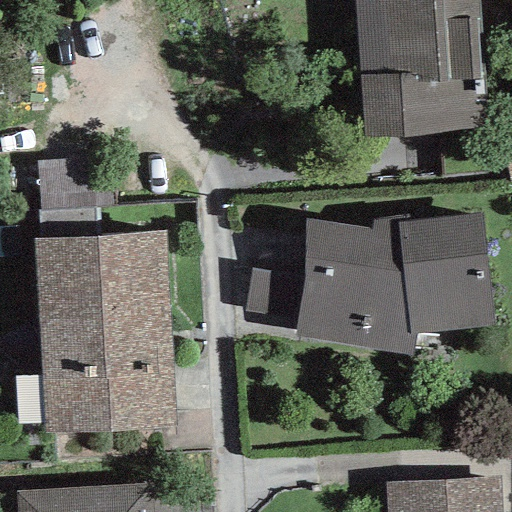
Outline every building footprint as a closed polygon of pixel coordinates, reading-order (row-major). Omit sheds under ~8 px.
[(492,0),(366,0),(373,133),(499,126),(492,0)] [(108,223),(105,169),(43,172),(45,226),(108,223)] [(494,225),(313,230),(316,346),(497,341),(494,225)] [(167,234),(39,238),(46,444),(174,439),(167,234)] [(307,250),(254,248),(250,324),(304,326),(307,250)] [(157,511),(156,492),(34,504),(35,511),(157,511)] [(511,511),(511,496),(398,498),(397,511),(511,511)]
